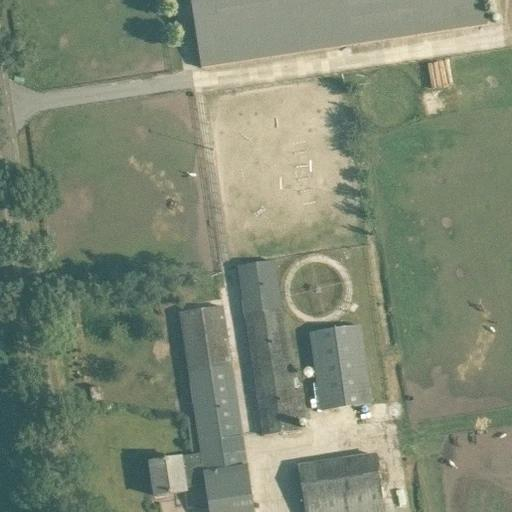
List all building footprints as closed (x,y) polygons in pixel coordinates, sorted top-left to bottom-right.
[(191,0),(201,68),(487,25),(483,0),(191,0)] [(422,67),(422,87),(469,85),(468,65),(422,67)] [(276,262),(238,267),(264,437),(301,431),(300,421),(307,420),(303,391),(296,392),(276,262)] [(209,511),(255,511),(248,465),(224,307),(180,313),(202,454),(179,458),(179,459),(151,463),(157,497),(186,492),(185,488),(205,485),(209,511)] [(361,327),(312,334),(323,413),(372,406),(361,327)] [(100,387),(90,389),(92,403),(102,401),(100,387)] [(298,467),(305,509),(304,511),(386,511),(387,511),(378,455),(298,467)]
